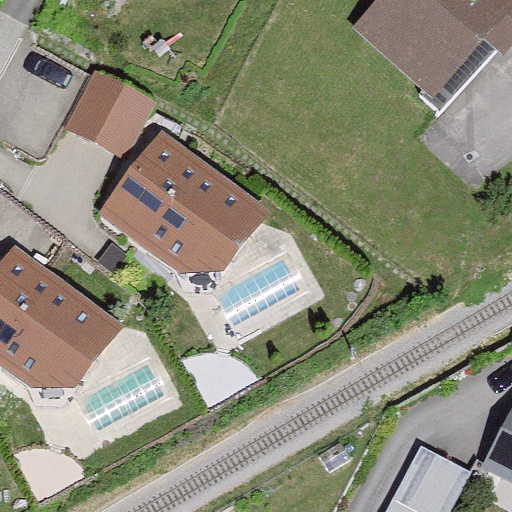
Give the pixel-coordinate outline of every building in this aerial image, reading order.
[(511,0),(406,0),(372,38),(441,99),(497,37),(506,44),(511,37),(511,0)] [(148,112),(98,87),(75,131),(124,157),(148,112)] [(254,225),(153,150),(108,210),(208,285),(254,225)] [(110,339),(10,266),(0,279),(0,350),(66,399),(110,339)] [(511,437),(494,470),(511,480),(511,437)] [(451,511),(468,479),(423,456),(394,511),(451,511)]
